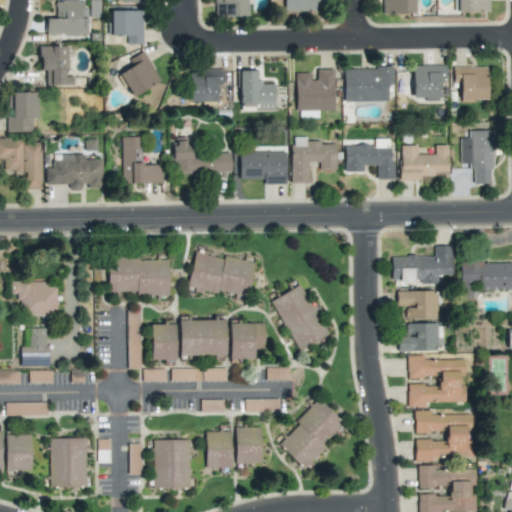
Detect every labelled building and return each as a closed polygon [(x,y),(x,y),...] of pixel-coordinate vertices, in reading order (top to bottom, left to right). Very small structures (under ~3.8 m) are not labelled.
[(45,35),(86,35),(86,9),(82,9),(83,0),(54,0),(54,18),(45,18),(45,35)] [(213,0),(214,17),(246,16),(245,0),(213,0)] [(282,0),(283,12),(315,11),(315,1),(325,1),(324,0),(282,0)] [(381,0),(382,14),(414,13),(413,0),(381,0)] [(455,0),(456,13),(488,12),(488,0),(455,0)] [(110,36),(125,36),(125,45),(142,44),(141,10),(109,11),(110,36)] [(44,85),(83,86),(84,77),(67,77),(67,46),(39,46),(38,70),(45,70),(44,85)] [(130,96),(158,82),(143,51),(128,58),(132,66),(119,73),(130,96)] [(411,65),(412,99),(439,98),(438,81),(445,81),(444,65),(411,65)] [(486,66),(451,67),(452,83),(458,82),(458,102),(486,101),(486,66)] [(342,69),(342,102),(386,101),(385,84),(391,84),(391,68),(342,69)] [(188,69),(188,102),(216,102),(216,85),(222,85),(222,69),(188,69)] [(333,110),(332,69),(312,69),(312,73),(293,73),(294,110),(333,110)] [(273,111),(273,82),(255,82),(255,70),(238,70),(239,111),(248,111),(273,111)] [(37,118),(37,92),(6,92),(6,132),(31,132),(31,118),(37,118)] [(458,164),(470,163),(471,184),(492,184),(490,130),(466,131),(467,138),(458,138),(458,164)] [(161,183),(161,165),(141,165),(141,137),(120,137),(120,184),(161,183)] [(334,170),(334,143),(305,143),(305,137),(290,137),(290,183),(306,183),(306,162),(317,162),(317,170),(334,170)] [(229,153),(194,154),(194,144),(185,145),(184,138),(171,138),(172,174),(230,173),(229,153)] [(39,189),(41,140),(0,139),(0,158),(2,159),(2,177),(21,178),(21,189),(39,189)] [(390,179),(389,139),(372,139),(372,145),(342,145),(343,172),(361,172),(361,166),(375,165),(375,179),(390,179)] [(433,154),(415,154),(415,145),(398,145),(398,181),(419,181),(419,176),(446,176),(446,145),(433,145),(433,154)] [(262,184),(284,184),(284,152),(232,151),(232,159),(238,159),(238,179),(262,179),(262,184)] [(43,184),(69,184),(69,191),(81,191),(81,188),(101,188),(101,159),(83,159),(83,154),(50,154),(50,167),(43,167),(43,184)] [(389,256),(390,283),(436,282),(436,276),(450,276),(450,246),(432,246),(433,256),(389,256)] [(186,285),(245,299),(253,262),(222,255),(222,258),(193,251),(186,285)] [(167,293),(167,254),(155,254),(155,259),(139,259),(139,256),(106,256),(106,294),(167,293)] [(511,289),(511,269),(511,262),(459,262),(459,299),(471,298),(471,290),(511,289)] [(17,316),(56,314),(55,281),(9,282),(10,294),(16,294),(17,316)] [(297,352),(327,335),(299,284),(269,300),(297,352)] [(436,290),(395,291),(395,306),(404,306),(404,319),(436,318),(436,290)] [(137,310),(125,310),(126,369),(139,369),(137,310)] [(177,357),(224,356),(223,318),(177,319),(177,357)] [(228,359),(252,359),(252,348),(263,348),(263,323),(238,323),(238,319),(227,320),(228,359)] [(149,360),(173,360),(172,322),(148,323),(149,360)] [(435,323),(404,324),(404,336),(396,336),(396,352),(436,351),(435,323)] [(46,367),(46,328),(26,328),(26,347),(19,347),(18,366),(46,367)] [(463,402),(463,386),(458,386),(458,376),(463,376),(463,359),(422,359),(422,355),(405,355),(405,377),(437,377),(437,385),(406,385),(406,407),(422,407),(422,402),(463,402)] [(288,368),(265,367),(265,379),(287,379),(288,368)] [(164,369),(141,369),(141,381),(164,380),(164,369)] [(199,369),(169,370),(170,381),(199,379),(199,369)] [(51,370),(27,371),(27,382),(51,382),(51,370)] [(0,383),(18,384),(18,371),(0,371),(0,383)] [(262,406),(259,406),(259,411),(275,411),(275,399),(262,399),(262,406)] [(324,447),(321,444),(342,423),(317,400),(276,444),(303,469),(324,447)] [(4,415),(37,414),(37,403),(4,404),(4,415)] [(469,414),(429,414),(429,411),(412,411),(412,432),(444,432),(444,440),(413,440),(413,462),(429,462),(429,457),(471,457),(471,439),(469,440),(469,414)] [(234,464),(260,463),(259,426),(233,427),(234,464)] [(204,468),(230,468),(229,431),(203,432),(204,468)] [(29,434),(4,435),(4,472),(30,472),(29,434)] [(84,438),(47,438),(47,487),(84,488),(84,438)] [(187,439),(150,440),(151,489),(188,488),(187,439)] [(416,487),(448,487),(448,494),(416,494),(416,511),(474,511),(474,495),(469,495),(469,485),(474,485),(474,469),(433,469),(433,465),(416,465),(416,487)]
